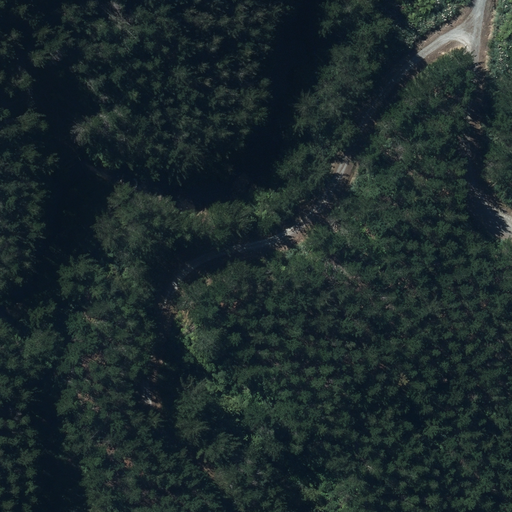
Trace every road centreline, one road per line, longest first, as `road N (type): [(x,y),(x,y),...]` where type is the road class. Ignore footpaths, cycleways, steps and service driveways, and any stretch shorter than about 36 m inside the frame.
road 1 (track): [(218,511),(148,400),(145,358),(161,304),(190,264),(284,238),(336,188),(375,93),(468,23)]
road 2 (track): [(511,209),(485,197),(462,165),(468,23)]
